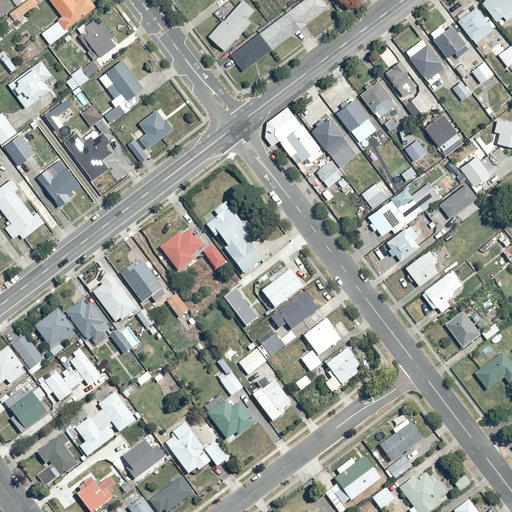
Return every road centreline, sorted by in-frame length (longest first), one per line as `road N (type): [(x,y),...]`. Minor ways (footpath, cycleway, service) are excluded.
road 1 (residential): [(420,370),(236,127)]
road 2 (secondary): [(0,305),(236,127)]
road 3 (residential): [(420,370),(223,511)]
road 4 (secondary): [(236,127),(404,0)]
road 5 (tertiary): [(236,127),(141,0)]
